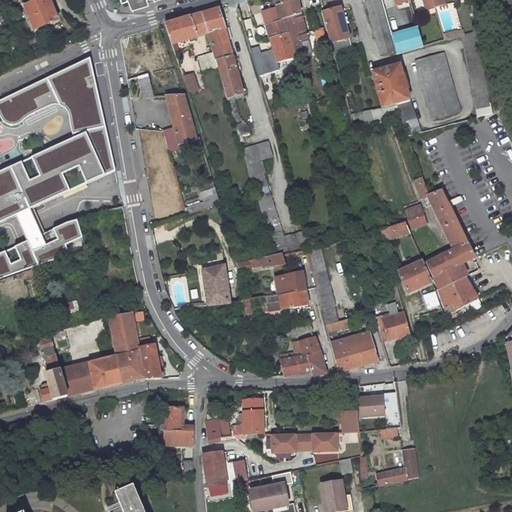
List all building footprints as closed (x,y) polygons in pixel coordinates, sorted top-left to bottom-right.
[(31,0),(33,3),(24,6),(34,30),(58,20),(49,0),(31,0)] [(128,0),(132,8),(159,0),(128,0)] [(404,16),(415,12),(412,0),(401,4),(404,16)] [(424,0),(428,12),(436,9),(433,0),(424,0)] [(444,0),(433,0),(436,9),(446,6),(444,0)] [(286,20),(303,15),(300,1),(284,6),(279,7),(280,12),(283,21),(286,20)] [(383,2),(369,6),(383,56),(396,52),(383,2)] [(16,8),(10,10),(12,14),(21,10),(20,6),(16,8)] [(219,69),(228,99),(229,103),(240,136),(250,132),(248,125),(245,126),(236,96),(246,93),(226,26),(220,10),(202,15),(208,35),(214,55),(219,69)] [(324,15),(335,53),(353,48),(342,10),(324,15)] [(266,16),(273,40),(290,34),(286,20),(283,21),(280,12),(266,16)] [(173,45),(208,35),(202,15),(167,26),(173,45)] [(290,34),(296,58),(303,56),(312,54),(303,15),(286,20),(290,34)] [(59,24),(42,31),(46,38),(62,31),(59,24)] [(316,44),(324,43),(321,30),(313,32),(316,44)] [(457,31),(445,35),(447,42),(466,37),(465,34),(458,36),(457,31)] [(399,56),(425,49),(421,33),(395,41),(399,56)] [(466,37),(482,118),(494,114),(478,33),(466,37)] [(296,58),(290,34),(273,40),(279,64),(297,59),(296,58)] [(265,67),(260,50),(252,52),(258,69),(265,67)] [(200,60),(204,73),(219,69),(214,55),(200,60)] [(419,63),(437,120),(463,112),(447,55),(419,63)] [(92,58),(0,101),(0,118),(1,122),(12,127),(23,124),(34,113),(56,104),(67,111),(74,138),(0,171),(0,223),(16,216),(27,241),(0,253),(0,278),(85,251),(82,228),(80,220),(42,234),(31,210),(116,171),(92,58)] [(414,101),(404,67),(386,71),(377,73),(387,109),(399,105),(400,108),(402,115),(411,138),(423,135),(412,101),(414,101)] [(202,90),(197,75),(185,79),(190,94),(202,90)] [(154,99),(148,77),(140,79),(144,91),(142,99),(154,99)] [(167,98),(183,147),(199,142),(185,98),(167,98)] [(400,108),(385,111),(387,118),(402,115),(400,108)] [(355,127),(378,123),(375,113),(352,117),(355,127)] [(288,238),(268,176),(270,175),(266,162),(276,158),(271,142),(244,151),(278,256),(285,254),(286,256),(310,251),(314,250),(308,232),(288,238)] [(420,187),(424,200),(427,200),(433,198),(433,196),(428,184),(420,187)] [(213,187),(199,191),(203,207),(218,203),(213,187)] [(439,213),(456,250),(455,251),(461,266),(476,260),(445,194),(438,196),(433,198),(436,206),(439,213)] [(436,206),(433,198),(427,200),(430,208),(436,206)] [(430,226),(429,223),(427,217),(424,208),(408,213),(414,231),(430,226)] [(387,240),(412,233),(408,224),(384,231),(387,240)] [(422,243),(419,237),(414,239),(417,245),(422,243)] [(417,245),(422,256),(427,254),(422,243),(417,245)] [(330,333),(353,327),(358,325),(362,324),(360,317),(340,322),(335,305),(337,305),(323,248),(314,250),(310,251),(315,273),(328,325),(328,326),(330,333)] [(461,266),(455,251),(447,257),(430,265),(442,290),(467,279),(461,266)] [(267,269),(276,267),(288,265),(286,256),(285,254),(278,256),(265,259),(267,269)] [(254,270),(264,268),(263,260),(252,262),(254,270)] [(244,273),(254,271),(254,270),(252,262),(242,264),(244,273)] [(401,274),(411,295),(436,284),(426,262),(401,274)] [(231,303),(227,275),(226,268),(206,270),(211,307),(223,306),(223,304),(231,303)] [(281,296),(308,291),(304,275),(278,279),(281,296)] [(467,279),(442,290),(449,310),(450,314),(459,312),(480,302),(473,292),(467,279)] [(270,312),(311,306),(311,303),(308,291),(281,296),(268,298),(270,312)] [(425,298),(431,314),(441,310),(435,294),(425,298)] [(237,321),(248,320),(247,316),(245,302),(231,303),(223,304),(223,306),(225,323),(231,322),(237,321)] [(128,335),(131,353),(120,356),(126,384),(142,380),(147,380),(141,348),(140,341),(135,313),(111,318),(116,337),(128,335)] [(406,313),(385,320),(384,316),(376,319),(379,331),(384,345),(412,335),(406,313)] [(313,324),(291,328),(294,338),(315,332),(313,324)] [(372,333),(332,344),(340,374),(379,363),(372,333)] [(131,353),(128,335),(116,337),(120,356),(131,353)] [(309,357),(322,353),(317,338),(300,343),(304,357),(309,357)] [(281,361),(304,357),(300,343),(295,345),(297,353),(280,356),(281,361)] [(141,348),(147,380),(163,380),(156,346),(151,346),(141,348)] [(309,357),(313,373),(314,376),(329,374),(322,353),(309,357)] [(51,389),(43,391),(43,393),(46,403),(67,398),(61,371),(57,356),(48,358),(51,372),(48,372),(50,384),(51,389)] [(67,398),(126,384),(120,356),(61,371),(67,398)] [(286,378),(300,374),(301,376),(313,373),(309,357),(304,357),(281,361),(286,378)] [(40,390),(21,394),(24,409),(44,404),(40,390)] [(384,397),(360,399),(362,418),(386,416),(384,397)] [(244,400),(246,436),(264,435),(263,399),(244,400)] [(165,447),(194,447),(196,429),(185,427),(185,410),(167,410),(167,427),(165,447)] [(341,414),(342,433),(343,434),(360,434),(359,412),(341,414)] [(230,438),(229,422),(220,423),(222,438),(222,439),(230,438)] [(208,425),(209,437),(211,446),(223,443),(222,441),(222,440),(222,439),(222,438),(220,423),(208,425)] [(383,440),(399,439),(398,429),(382,430),(383,440)] [(296,434),(296,453),(336,453),(336,434),(296,434)] [(295,455),(295,435),(268,435),(267,455),(295,455)] [(203,457),(209,488),(228,486),(225,469),(222,454),(225,453),(223,443),(211,446),(209,437),(202,437),(202,439),(203,457)] [(222,441),(223,443),(225,453),(231,452),(232,452),(230,438),(222,439),(222,440),(222,441)] [(336,452),(315,456),(316,463),(337,459),(336,452)] [(184,456),(186,472),(194,471),(194,455),(184,456)] [(406,460),(408,471),(377,478),(379,487),(421,478),(419,458),(406,460)] [(228,486),(248,482),(247,466),(225,469),(228,486)] [(344,482),(323,485),(327,511),(341,511),(349,511),(344,482)] [(261,511),(266,511),(288,507),(289,507),(284,485),(250,492),(254,511),(261,511)] [(144,511),(134,488),(116,495),(123,511),(144,511)]
